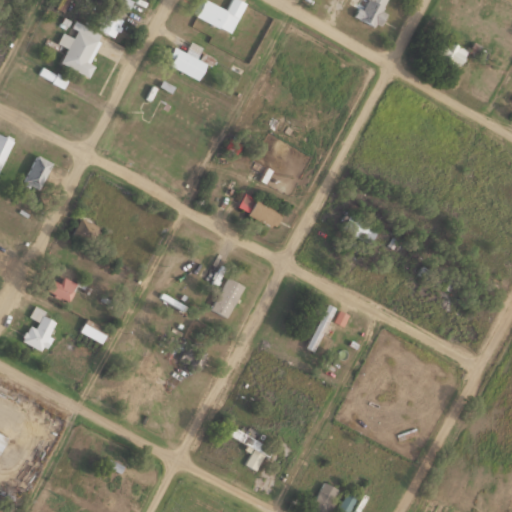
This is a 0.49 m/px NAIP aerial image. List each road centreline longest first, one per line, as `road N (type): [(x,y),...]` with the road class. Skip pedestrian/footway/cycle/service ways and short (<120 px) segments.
road 1 (residential): [(150,511),(426,0)]
road 2 (residential): [(482,369),(0,108)]
road 3 (residential): [(0,314),(168,0)]
road 4 (residential): [(272,511),(0,365)]
road 5 (residential): [(275,0),(511,135)]
road 6 (residential): [(401,511),(511,311)]
